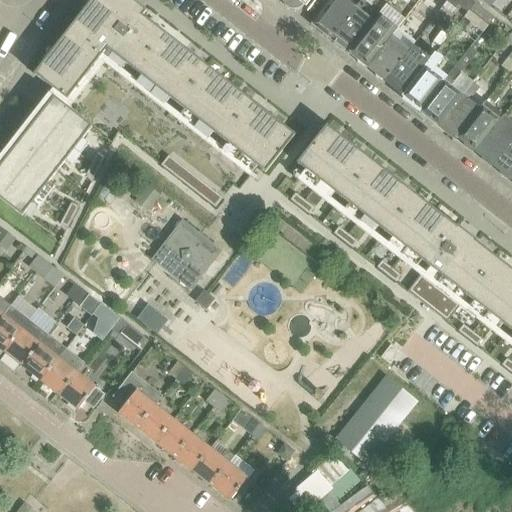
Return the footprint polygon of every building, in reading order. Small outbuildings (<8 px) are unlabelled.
[(125,0),(92,0),(33,75),(71,105),(111,54),(264,174),(294,136),(141,17),(144,14),(125,0)] [(280,0),(281,2),(282,4),(283,6),(284,7),(285,8),(287,9),(288,9),(290,10),(293,10),(296,10),(298,9),(300,8),(301,7),(303,6),(305,7),(310,0),(280,0)] [(328,39),(331,41),(354,11),(343,2),(344,0),(331,0),(312,26),(320,32),(321,35),(325,39),(328,39)] [(447,0),(446,2),(455,10),(457,7),(467,14),(469,11),(470,10),(474,4),(468,0),(447,0)] [(348,54),(377,17),(360,3),(354,11),(331,41),(331,42),(332,45),(337,48),(340,48),(348,54)] [(470,10),(469,11),(487,25),(492,18),(474,4),(470,10)] [(377,17),(348,54),(356,60),(356,63),(361,67),(364,67),(366,69),(396,31),(377,17)] [(384,82),(407,52),(410,48),(413,44),(396,31),(366,69),(374,74),(374,77),(379,81),(382,81),(384,82)] [(429,60),(400,98),(419,113),(443,81),(432,73),(449,51),(441,44),(429,60)] [(407,52),(384,82),(391,88),(392,91),(400,98),(429,60),(418,51),(416,53),(410,48),(407,52)] [(462,74),(476,55),(468,49),(454,68),(462,74)] [(438,127),(462,96),(472,84),(461,76),(462,74),(454,68),(443,81),(419,113),(438,127)] [(462,96),(438,127),(456,141),(457,139),(479,110),(462,96)] [(53,99),(0,166),(0,200),(21,217),(48,184),(65,162),(82,140),(91,128),(53,99)] [(476,154),(500,123),(504,118),(485,103),(479,110),(457,139),(463,144),(464,148),(470,152),(474,152),(476,154)] [(511,143),(511,124),(504,118),(500,123),(476,154),(481,158),(482,162),(488,166),(492,166),(493,167),(511,143)] [(325,127),(296,164),(427,267),(407,292),(446,323),(466,297),(511,333),(511,272),(474,243),(475,242),(457,227),(456,228),(325,127)] [(511,181),(511,179),(511,143),(493,167),(499,172),(500,176),(506,180),(510,180),(511,181)] [(97,154),(86,175),(93,179),(104,158),(97,154)] [(168,157),(161,167),(215,209),(222,200),(168,157)] [(140,181),(130,194),(136,199),(137,200),(147,186),(140,181)] [(294,195),(289,201),(308,215),(313,209),(294,195)] [(70,204),(59,225),(67,229),(78,208),(70,204)] [(184,222),(183,222),(153,260),(192,290),(222,252),(184,222)] [(338,229),(333,235),(351,249),(356,243),(338,229)] [(7,235),(0,244),(0,246),(6,251),(14,240),(7,235)] [(28,268),(36,274),(44,263),(37,257),(28,268)] [(44,263),(36,274),(43,279),(52,268),(44,263)] [(381,263),(376,269),(395,283),(400,277),(381,263)] [(82,291),(74,285),(66,296),(73,302),(82,291)] [(82,291),(73,302),(81,307),(89,297),(82,291)] [(205,293),(197,303),(207,311),(215,300),(205,293)] [(119,319),(111,313),(100,305),(92,316),(110,330),(119,319)] [(0,350),(4,353),(29,321),(10,307),(2,316),(0,319),(0,350)] [(147,307),(138,319),(157,334),(167,322),(147,307)] [(48,331),(54,324),(37,311),(32,318),(48,331)] [(119,319),(110,330),(118,336),(126,325),(119,319)] [(22,368),(47,336),(29,321),(4,353),(22,368)] [(462,326),(458,332),(476,347),(481,341),(462,326)] [(65,350),(47,336),(22,368),(40,382),(65,350)] [(390,346),(380,359),(390,366),(399,353),(392,348),(390,346)] [(76,374),(84,364),(65,350),(40,382),(59,396),(76,374)] [(511,364),(506,360),(501,366),(511,374),(511,364)] [(184,369),(176,363),(168,374),(175,379),(184,369)] [(191,374),(184,369),(175,379),(183,385),(191,374)] [(123,407),(117,414),(137,429),(154,407),(161,397),(131,373),(112,398),(123,407)] [(76,374),(59,396),(77,411),(83,403),(92,410),(103,395),(94,389),(95,388),(76,374)] [(366,465),(415,404),(385,379),(336,440),(366,465)] [(206,402),(213,408),(221,397),(214,391),(206,402)] [(229,403),(221,397),(213,408),(221,413),(229,403)] [(154,407),(137,429),(155,444),(173,421),(154,407)] [(243,430),(250,436),(259,425),(251,419),(243,430)] [(173,421),(155,444),(173,458),(191,435),(173,421)] [(266,431),(259,425),(250,436),(258,442),(266,431)] [(191,435),(173,458),(191,472),(209,450),(191,435)] [(210,487),(228,465),(227,464),(233,457),(226,451),(220,458),(209,450),(191,472),(210,487)] [(326,490),(346,472),(333,456),(313,474),(325,489),(326,490)] [(229,501),(246,479),(247,480),(253,471),(234,457),(228,465),(210,487),(229,501)] [(17,511),(43,511),(52,497),(32,486),(17,511)] [(353,511),(374,497),(367,487),(332,511),(353,511)] [(376,511),(397,511),(399,511),(424,511),(415,504),(412,507),(407,504),(403,497),(378,511),(376,511)]
